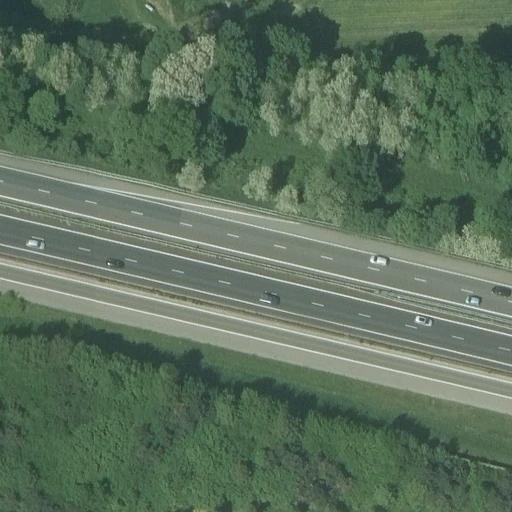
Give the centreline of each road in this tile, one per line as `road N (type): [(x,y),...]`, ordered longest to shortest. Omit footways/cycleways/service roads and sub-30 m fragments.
road 1 (motorway): [(0,230),(511,352)]
road 2 (motorway): [(511,302),(0,182)]
road 3 (motorway): [(0,271),(511,390)]
